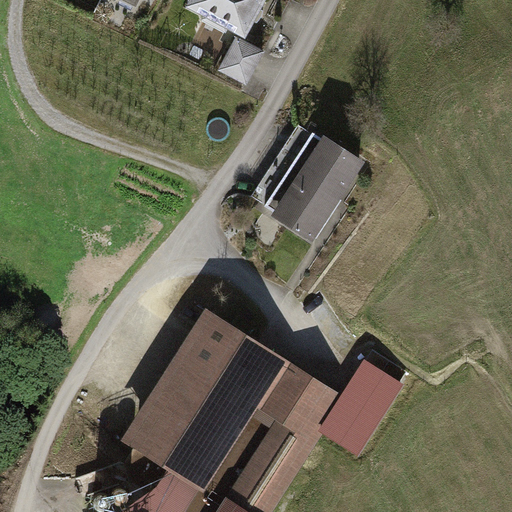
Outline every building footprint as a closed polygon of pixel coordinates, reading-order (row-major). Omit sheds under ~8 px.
[(230,27),(238,33),(245,37),(257,14),(264,0),(189,0),(187,5),(204,14),(202,18),(227,32),(230,27)] [(265,47),(245,37),(238,33),(218,70),(245,84),(265,47)] [(288,140),(253,194),(314,234),(359,165),(298,125),(288,140)] [(341,395),(210,310),(126,439),(172,469),(161,486),(124,510),(127,511),(188,511),(202,491),(206,493),(259,412),(272,420),(213,511),(272,511),(323,429),(361,452),(401,385),(364,360),(341,395)] [(113,491),(93,498),(97,511),(117,511),(120,511),(113,491)]
